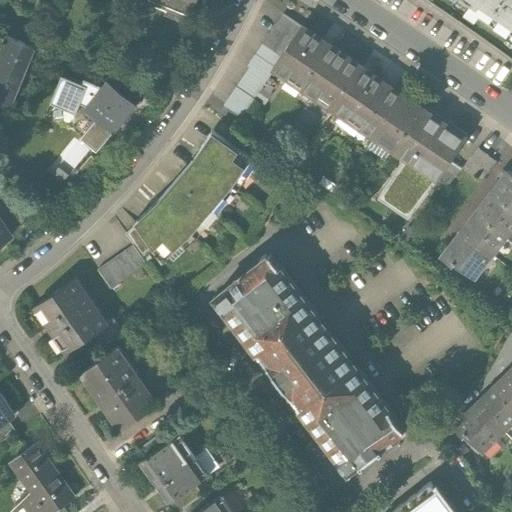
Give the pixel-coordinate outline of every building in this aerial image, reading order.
[(199,0),(156,0),(193,15),(199,0)] [(511,0),(453,0),(511,41),(511,0)] [(240,117),(275,67),(303,27),(284,14),(248,66),(250,68),(224,106),(240,117)] [(275,67),(335,108),(366,64),(306,22),(303,27),(275,67)] [(7,37),(0,52),(0,102),(13,108),(37,50),(7,37)] [(335,108),(376,137),(407,92),(366,64),(335,108)] [(110,85),(86,114),(117,138),(140,110),(110,85)] [(376,137),(397,151),(428,106),(407,92),(376,137)] [(468,134),(428,106),(397,151),(406,158),(437,179),(468,134)] [(153,204),(134,222),(136,225),(152,249),(162,264),(192,236),(213,211),(234,187),(255,154),(214,128),(196,154),(160,197),(153,204)] [(496,163),(478,149),(464,166),(482,181),(496,163)] [(407,222),(437,179),(406,158),(376,201),(407,222)] [(511,177),(505,172),(489,194),(511,210),(511,177)] [(505,239),(511,230),(511,210),(489,194),(473,215),(505,239)] [(473,215),(457,237),(489,261),(505,239),(473,215)] [(0,222),(0,246),(11,239),(0,222)] [(136,225),(125,235),(132,245),(141,258),(152,249),(136,225)] [(473,282),(489,261),(457,237),(441,258),(473,282)] [(146,266),(141,258),(132,245),(96,269),(110,290),(146,266)] [(276,254),(219,296),(350,473),(406,431),(276,254)] [(76,279),(33,308),(66,355),(93,336),(108,325),(107,324),(76,279)] [(113,320),(107,324),(108,325),(93,336),(100,345),(120,331),(113,320)] [(82,374),(121,430),(160,403),(121,347),(82,374)] [(511,369),(492,388),(511,408),(511,369)] [(511,408),(492,388),(472,408),(499,435),(511,422),(511,408)] [(0,391),(0,425),(9,420),(16,415),(0,391)] [(340,511),(347,507),(272,407),(254,421),(322,511),(340,511)] [(480,454),(499,435),(472,408),(453,427),(480,454)] [(0,441),(16,431),(9,420),(0,425),(0,441)] [(142,460),(157,481),(194,456),(180,435),(142,460)] [(14,458),(31,483),(55,466),(38,442),(14,458)] [(208,476),(194,456),(157,481),(171,502),(196,484),(208,476)] [(52,511),(75,496),(55,466),(31,483),(34,487),(13,509),(14,511),(52,511)] [(390,511),(456,511),(432,480),(390,511)] [(197,511),(210,504),(196,484),(171,502),(177,511),(183,508),(185,511),(197,511)] [(233,511),(222,495),(210,504),(197,511),(233,511)]
